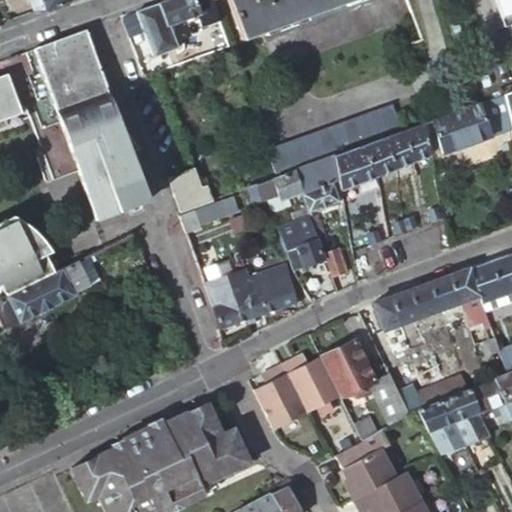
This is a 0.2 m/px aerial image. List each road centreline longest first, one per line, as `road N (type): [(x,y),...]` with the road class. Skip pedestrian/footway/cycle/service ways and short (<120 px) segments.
road 1 (unclassified): [(93,10),(164,207),(140,221),(210,370)]
road 2 (residential): [(511,238),(351,298),(226,362)]
road 3 (residential): [(210,370),(0,472)]
road 4 (residential): [(326,511),(303,468),(271,448),(226,362)]
